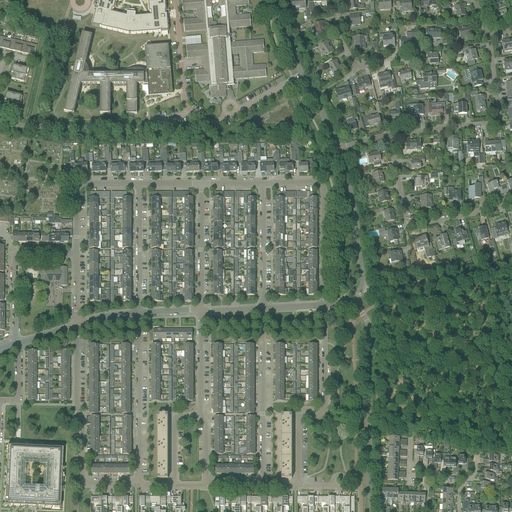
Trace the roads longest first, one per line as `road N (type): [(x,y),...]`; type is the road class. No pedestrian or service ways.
road 1 (tertiary): [(371,511),(367,325),(355,304)]
road 2 (residential): [(297,486),(298,420),(324,409),(323,305)]
road 3 (unclassified): [(391,133),(494,114),(487,30)]
road 4 (unclassified): [(391,133),(417,219),(511,198)]
road 5 (residential): [(323,305),(321,186),(261,184)]
road 6 (residential): [(261,483),(262,307)]
road 7 (residential): [(137,483),(138,312)]
road 8 (residential): [(83,483),(75,326)]
road 9 (tertiary): [(335,146),(277,0)]
road 10 (unclassified): [(361,289),(388,295),(511,266)]
road 11 (residential): [(16,343),(16,254),(76,253)]
road 12 (tertiary): [(361,289),(335,146)]
road 13 (residential): [(200,312),(199,184)]
road 14 (residential): [(137,483),(173,485),(173,420),(199,415)]
road 15 (residential): [(138,312),(137,185)]
road 16 (unclassified): [(416,53),(355,59),(334,0)]
road 17 (residential): [(262,307),(261,184)]
